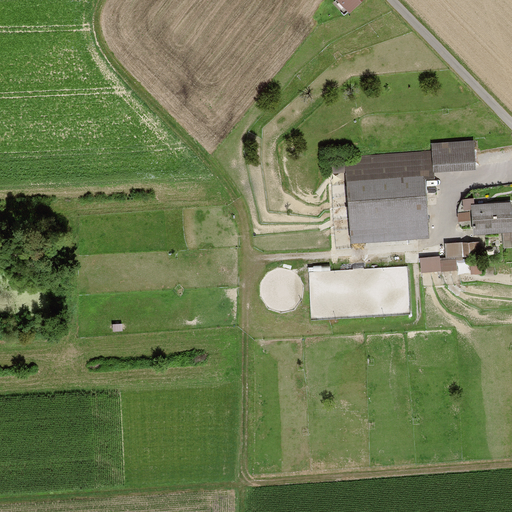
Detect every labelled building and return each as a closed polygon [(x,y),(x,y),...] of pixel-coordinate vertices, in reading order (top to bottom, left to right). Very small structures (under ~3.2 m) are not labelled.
[(336,0),(348,12),(360,0),(336,0)] [(432,151),(434,170),(476,166),(474,140),(432,143),(432,151)] [(432,151),(346,158),(347,170),(353,240),(428,234),(424,176),(434,176),(434,170),(432,151)] [(331,171),(347,170),(346,158),(330,159),(331,171)] [(458,220),(473,219),(472,204),(472,198),(463,199),(463,210),(457,211),(458,220)] [(509,202),(472,204),(473,219),(474,231),(511,229),(510,213),(509,202)] [(462,242),(462,254),(480,253),(479,241),(462,242)] [(462,242),(445,243),(446,257),(455,257),(463,256),(462,254),(462,242)] [(439,256),(420,258),(421,271),(456,268),(455,257),(446,257),(439,258),(439,256)] [(479,260),(470,260),(471,274),(480,274),(479,260)]
